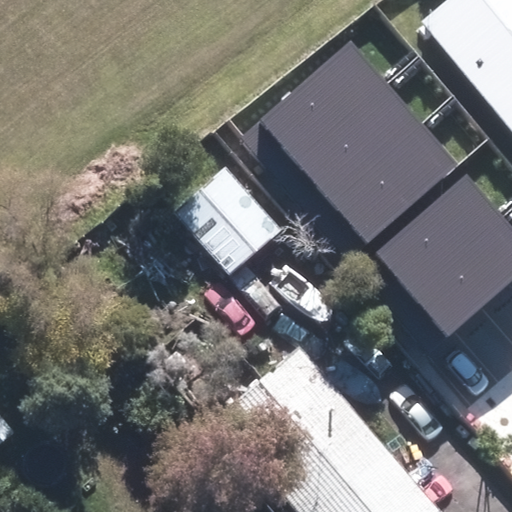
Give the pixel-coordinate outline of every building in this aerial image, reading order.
[(511,0),(449,0),(428,19),(511,117),(511,0)] [(387,83),(351,43),(241,140),(277,180),(387,83)] [(422,123),(387,83),(277,180),(312,219),(422,123)] [(460,166),(422,123),(312,219),(349,260),(460,166)] [(503,217),(460,166),(349,260),(392,312),(503,217)] [(272,233),(217,171),(164,219),(218,281),(272,233)] [(511,279),(511,227),(503,217),(392,312),(427,353),(511,279)] [(449,511),(304,346),(234,407),(326,511),(449,511)]
